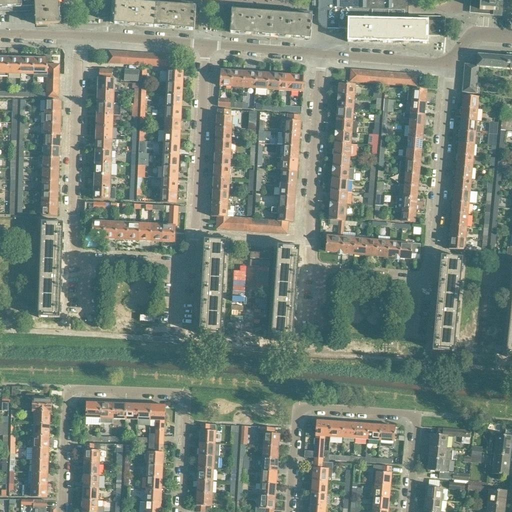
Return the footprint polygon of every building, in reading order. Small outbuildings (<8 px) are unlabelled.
[(0,0),(0,12),(35,11),(34,0),(0,0)] [(60,24),(59,0),(34,0),(35,11),(36,25),(60,24)] [(408,21),(408,9),(408,0),(318,0),(318,16),(318,19),(318,21),(319,24),(320,26),(323,27),(325,28),(328,29),(348,29),(347,42),(407,44),(408,25),(429,25),(428,36),(444,37),(444,21),(444,22),(408,21)] [(503,0),(474,0),(474,1),(480,1),(479,14),(503,16),(503,0)] [(154,27),(155,16),(156,4),(116,1),(114,24),(154,27)] [(194,30),(196,7),(156,4),(155,16),(154,27),(194,30)] [(270,36),(272,13),(232,10),(230,33),(270,36)] [(310,40),(312,16),(272,13),(270,36),(310,40)] [(408,25),(407,44),(428,44),(428,36),(429,25),(408,25)] [(506,69),(507,57),(478,55),(477,65),(477,67),(479,67),(506,69)] [(0,57),(0,73),(8,74),(8,58),(7,58),(7,57),(2,57),(2,58),(0,57)] [(21,74),(21,58),(20,58),(20,57),(15,57),(15,58),(8,58),(8,74),(21,74)] [(33,74),(34,59),(33,59),(33,57),(27,57),(27,59),(21,58),(21,74),(33,74)] [(41,59),(34,59),(33,74),(46,75),(48,76),(48,74),(59,74),(59,65),(48,65),(48,59),(46,59),(46,58),(41,58),(41,59)] [(476,94),(479,67),(477,67),(477,65),(473,65),(464,64),(463,80),(462,93),(476,94)] [(121,86),(114,86),(114,79),(111,79),(112,70),(99,69),(99,79),(98,92),(114,92),(121,92),(121,86)] [(231,87),(233,70),(227,69),(226,71),(221,71),(220,86),(231,87)] [(243,88),(244,72),(239,72),(239,70),(233,70),(231,87),(243,88)] [(125,71),(124,81),(139,82),(139,72),(125,71)] [(183,84),(183,72),(168,71),(167,83),(183,84)] [(255,89),(257,71),(250,71),(250,73),(244,72),(243,88),(255,89)] [(267,90),(268,74),(262,74),(263,72),(257,71),(255,89),(267,90)] [(279,91),(280,73),(274,73),(274,75),(268,74),(267,90),(279,91)] [(291,92),(292,76),(286,75),(286,74),(280,73),(279,91),(291,92)] [(303,93),(304,77),(299,76),(299,75),(294,74),(294,76),(292,76),(291,92),(303,93)] [(182,96),(183,84),(167,83),(167,95),(182,96)] [(354,98),(355,86),(339,84),(338,96),(337,96),(337,97),(354,98)] [(425,103),(426,91),(408,89),(407,102),(412,102),(425,103)] [(113,104),(114,92),(98,92),(98,104),(113,104)] [(181,108),(182,96),(167,95),(166,107),(181,108)] [(478,109),(479,97),(462,96),(462,108),(478,109)] [(353,110),(354,98),(337,97),(337,101),(338,101),(337,109),(353,110)] [(230,102),(231,102),(231,100),(230,100),(219,99),(218,107),(230,108),(230,102)] [(61,113),(62,102),(62,101),(46,101),(45,113),(61,113)] [(424,115),(425,103),(412,102),(411,114),(424,115)] [(121,105),(113,104),(98,104),(97,116),(113,116),(113,115),(121,116),(121,105)] [(181,120),(181,108),(166,107),(165,119),(181,120)] [(478,109),(462,108),(460,108),(460,114),(461,115),(461,120),(477,121),(478,109)] [(352,121),(353,110),(337,109),(336,120),(352,122),(352,121)] [(231,117),(231,111),(218,110),(217,116),(216,129),(232,130),(233,117),(231,117)] [(61,113),(45,113),(45,124),(61,125),(61,113)] [(423,127),(424,115),(411,114),(404,113),(404,119),(410,120),(410,126),(423,127)] [(300,135),(301,122),(300,122),(300,115),(288,114),(287,121),(285,121),(284,134),(300,135)] [(112,128),(113,116),(97,116),(97,128),(112,128)] [(180,132),(181,120),(165,119),(160,119),(160,127),(165,127),(164,131),(180,132)] [(357,133),(358,122),(352,121),(352,122),(336,120),(335,132),(357,134),(357,133)] [(476,127),(477,121),(461,120),(460,132),(476,133),(480,133),(481,127),(476,127)] [(60,136),(61,125),(45,124),(44,135),(60,136)] [(422,139),(423,127),(410,126),(409,138),(422,139)] [(112,140),(112,128),(97,128),(96,140),(112,140)] [(231,142),(232,130),(216,129),(215,142),(231,142)] [(179,144),(180,132),(164,131),(164,143),(179,144)] [(357,139),(357,134),(335,132),(334,137),(335,137),(334,144),(351,145),(351,139),(357,139)] [(475,138),(476,133),(460,132),(458,132),(458,137),(459,138),(458,144),(475,145),(480,145),(480,138),(475,138)] [(299,147),(300,135),(284,134),(278,133),(277,146),(283,146),(299,147)] [(60,148),(60,136),(44,135),(38,135),(38,147),(44,147),(60,148)] [(421,151),(422,139),(409,138),(408,149),(408,150),(421,151)] [(111,152),(112,140),(96,140),(96,152),(111,152)] [(231,155),(231,142),(215,142),(215,154),(231,155)] [(179,156),(179,144),(164,143),(160,143),(159,155),(163,155),(179,156)] [(350,157),(351,145),(334,144),(333,156),(350,157)] [(474,157),(475,145),(458,144),(457,155),(456,155),(474,157)] [(298,160),(299,147),(283,146),(283,159),(298,160)] [(60,159),(60,148),(44,147),(44,158),(60,159)] [(420,163),(421,151),(408,150),(408,149),(403,149),(402,157),(407,158),(406,162),(420,163)] [(111,158),(111,152),(96,152),(95,163),(111,164),(116,164),(116,159),(111,158)] [(139,154),(138,166),(143,166),(149,166),(149,154),(146,154),(139,154)] [(230,167),(231,155),(215,154),(214,167),(230,167)] [(178,168),(179,156),(163,155),(163,167),(178,168)] [(472,168),(474,157),(456,155),(456,161),(457,162),(456,167),(472,168)] [(349,169),(350,157),(333,156),(333,168),(332,168),(349,169)] [(59,170),(60,159),(44,158),(43,170),(59,170)] [(297,173),(298,160),(283,159),(282,171),(297,173)] [(420,163),(406,162),(401,161),(399,173),(419,175),(420,163)] [(111,176),(111,164),(95,163),(95,175),(111,176)] [(177,180),(178,168),(163,167),(162,179),(177,180)] [(229,180),(230,167),(214,167),(213,179),(229,180)] [(471,180),(472,168),(456,167),(455,179),(471,180)] [(354,181),(355,170),(355,169),(349,169),(332,168),(332,173),(333,173),(332,180),(348,181),(354,181)] [(59,182),(59,170),(43,170),(43,181),(59,182)] [(296,185),(297,173),(282,171),(281,184),(296,185)] [(399,173),(398,185),(400,185),(404,185),(404,186),(418,187),(419,175),(399,173)] [(110,188),(111,176),(95,175),(94,187),(110,188)] [(176,192),(177,180),(162,179),(161,191),(176,192)] [(229,193),(229,180),(213,179),(212,192),(229,193)] [(470,192),(471,180),(455,179),(454,179),(453,184),(454,185),(454,190),(470,192)] [(347,193),(348,181),(332,180),(331,192),(347,193)] [(58,193),(59,182),(43,181),(42,193),(58,193)] [(385,183),(378,183),(377,183),(376,195),(381,196),(381,195),(384,196),(385,183)] [(295,198),(296,185),(281,184),(280,196),(295,198)] [(417,199),(418,187),(404,186),(404,185),(400,185),(399,197),(417,199)] [(116,201),(117,188),(110,188),(94,187),(94,200),(116,201)] [(469,204),(470,192),(454,190),(453,202),(469,204)] [(176,204),(176,192),(161,191),(161,203),(176,204)] [(228,205),(229,193),(212,192),(212,204),(228,205)] [(346,205),(347,193),(331,192),(330,204),(346,205)] [(58,205),(58,193),(42,193),(42,204),(58,205)] [(373,206),(374,195),(369,195),(369,194),(364,193),(364,198),(368,198),(368,206),(373,206)] [(294,210),(295,198),(280,196),(279,205),(277,204),(277,208),(277,209),(294,210)] [(397,197),(396,209),(402,209),(416,211),(417,199),(399,197),(397,197)] [(468,216),(469,204),(453,202),(452,202),(451,208),(453,209),(452,214),(468,216)] [(58,217),(58,205),(42,204),(42,216),(58,217)] [(234,207),(228,207),(228,205),(212,204),(211,217),(217,217),(216,224),(230,225),(230,218),(233,218),(234,207)] [(345,222),(346,205),(330,204),(329,204),(329,208),(330,208),(329,221),(339,222),(344,222),(345,222)] [(177,226),(178,207),(166,206),(166,213),(170,213),(169,226),(163,226),(162,242),(174,243),(175,226),(177,226)] [(293,223),(294,210),(277,209),(277,208),(272,208),(272,213),(279,214),(278,221),(276,221),(275,228),(288,229),(288,223),(293,223)] [(414,223),(416,211),(402,209),(396,209),(394,221),(414,223)] [(467,227),(468,216),(452,214),(451,226),(467,227)] [(243,232),(244,219),(237,218),(236,231),(243,232)] [(268,233),(269,220),(254,219),(253,232),(268,233)] [(104,240),(104,223),(92,222),(92,239),(104,240)] [(62,255),(63,224),(42,223),(41,254),(62,255)] [(115,240),(116,223),(104,223),(104,240),(115,240)] [(127,241),(128,224),(116,223),(115,240),(127,241)] [(139,241),(139,225),(128,224),(127,241),(139,241)] [(150,242),(151,225),(139,225),(139,241),(150,242)] [(162,242),(163,226),(151,225),(150,242),(162,242)] [(466,239),(467,227),(451,226),(450,226),(449,231),(450,232),(450,238),(466,239)] [(342,254),(344,238),(343,238),(344,231),(341,231),(341,228),(338,228),(338,237),(327,236),(326,252),(342,254)] [(388,258),(390,242),(390,237),(379,237),(378,241),(377,257),(388,258)] [(224,273),(225,241),(216,241),(216,238),(206,238),(206,240),(204,240),(203,272),(224,273)] [(354,255),(355,239),(344,238),(342,254),(354,255)] [(465,251),(466,239),(450,238),(449,250),(465,251)] [(365,256),(367,240),(355,239),(354,255),(365,256)] [(377,257),(378,241),(367,240),(365,256),(377,257)] [(400,259),(401,243),(390,242),(388,258),(400,259)] [(401,243),(400,259),(411,260),(412,254),(420,255),(421,245),(413,244),(401,243)] [(297,279),(299,247),(297,247),(297,245),(288,244),(288,247),(278,246),(276,278),(297,279)] [(61,287),(62,255),(41,254),(40,286),(61,287)] [(462,258),(452,257),(441,256),(438,288),(459,290),(462,258)] [(222,304),(224,273),(203,272),(201,303),(222,304)] [(295,310),(297,279),(276,278),(274,309),(295,310)] [(60,318),(61,287),(40,286),(39,317),(60,318)] [(457,321),(459,290),(438,288),(436,319),(457,321)] [(221,336),(222,304),(201,303),(200,335),(221,336)] [(292,342),(295,310),(274,309),(271,340),(292,342)] [(454,353),(457,321),(436,319),(433,351),(454,353)] [(43,399),(33,399),(32,412),(50,413),(52,413),(52,400),(49,400),(49,398),(44,398),(43,399)] [(100,423),(101,404),(87,403),(86,418),(86,425),(100,426),(100,423)] [(113,419),(114,404),(101,404),(100,423),(113,424),(113,419)] [(125,420),(126,405),(114,404),(113,419),(125,420)] [(138,420),(138,405),(126,405),(125,420),(138,420)] [(150,421),(151,405),(138,405),(138,420),(138,425),(150,426),(150,421)] [(165,421),(166,406),(151,405),(150,421),(156,421),(156,434),(150,434),(150,438),(149,443),(163,444),(164,421),(165,421)] [(50,425),(50,413),(32,412),(26,412),(25,418),(35,418),(35,424),(50,425)] [(315,439),(314,445),(316,445),(315,459),(328,460),(329,456),(329,452),(324,451),(325,437),(330,437),(331,422),(317,421),(316,436),(316,439),(315,439)] [(331,422),(330,437),(342,438),(343,423),(331,422)] [(343,423),(342,438),(355,439),(356,424),(343,423)] [(49,437),(50,425),(35,424),(34,436),(49,437)] [(356,424),(355,439),(367,440),(368,425),(356,424)] [(368,425),(367,440),(380,441),(381,426),(368,425)] [(380,441),(379,447),(394,448),(394,442),(395,427),(381,426),(380,441)] [(259,428),(258,446),(279,447),(280,435),(276,434),(276,429),(259,428)] [(471,432),(443,429),(443,435),(431,434),(430,447),(447,448),(448,436),(470,438),(471,432)] [(201,431),(200,444),(215,445),(215,444),(216,432),(201,431)] [(510,457),(511,445),(511,441),(511,436),(497,435),(496,442),(492,442),(491,454),(510,457)] [(49,449),(49,437),(34,436),(34,449),(49,449)] [(83,451),(82,461),(85,461),(85,464),(100,464),(100,451),(99,451),(100,445),(86,444),(86,451),(83,451)] [(200,444),(199,456),(219,457),(220,445),(220,444),(215,444),(215,445),(200,444)] [(163,453),(163,447),(149,446),(148,465),(163,466),(163,453)] [(258,446),(257,451),(264,452),(263,459),(278,460),(279,447),(258,446)] [(446,460),(447,448),(430,447),(429,459),(446,460)] [(27,448),(26,460),(33,461),(48,461),(49,449),(34,449),(27,448)] [(471,458),(471,463),(480,464),(482,453),(472,452),(471,458)] [(508,477),(510,457),(491,454),(490,466),(493,466),(492,475),(493,475),(492,479),(499,480),(500,476),(508,477)] [(199,456),(199,469),(214,470),(219,470),(219,457),(199,456)] [(263,459),(262,471),(277,472),(278,460),(263,459)] [(449,461),(446,460),(429,459),(428,471),(439,472),(439,479),(453,480),(453,481),(469,482),(469,481),(469,475),(448,473),(449,461)] [(48,473),(48,461),(33,461),(33,473),(48,473)] [(312,462),(312,468),(313,468),(312,481),(327,482),(332,483),(333,464),(328,463),(315,462),(312,462)] [(99,477),(100,464),(85,464),(84,476),(99,477)] [(162,479),(163,466),(148,465),(147,478),(162,479)] [(374,466),(372,484),(375,485),(390,486),(392,473),(391,473),(391,467),(377,466),(374,466)] [(199,469),(198,481),(213,482),(214,470),(199,469)] [(262,471),(261,484),(276,485),(277,472),(262,471)] [(47,486),(48,473),(33,473),(32,485),(47,486)] [(99,489),(99,477),(84,476),(84,489),(99,489)] [(161,491),(162,479),(147,478),(147,490),(161,491)] [(198,481),(197,494),(212,495),(213,482),(198,481)] [(312,481),(311,494),(326,495),(327,482),(312,481)] [(488,483),(469,481),(469,482),(468,491),(487,493),(488,483)] [(449,482),(449,489),(465,490),(465,484),(449,482)] [(47,498),(47,486),(32,485),(25,484),(25,497),(47,498)] [(261,484),(260,496),(275,497),(276,485),(261,484)] [(375,485),(374,497),(389,498),(390,486),(375,485)] [(426,487),(425,500),(442,501),(443,489),(426,487)] [(98,502),(99,489),(84,489),(83,501),(98,502)] [(161,503),(161,491),(147,490),(146,502),(161,503)] [(489,490),(487,504),(505,506),(506,493),(507,493),(507,492),(489,490)] [(197,494),(197,507),(197,511),(210,511),(211,507),(212,507),(212,495),(197,494)] [(311,494),(311,506),(325,507),(331,508),(332,495),(326,495),(311,494)] [(256,511),(273,511),(274,510),(275,497),(260,496),(259,509),(256,508),(256,511)] [(374,497),(373,509),(388,511),(389,498),(374,497)] [(426,511),(440,511),(442,501),(425,500),(424,511),(426,511)] [(104,511),(105,508),(98,507),(98,502),(83,501),(82,511),(104,511)] [(160,511),(161,503),(146,502),(146,503),(140,502),(139,511),(160,511)]
